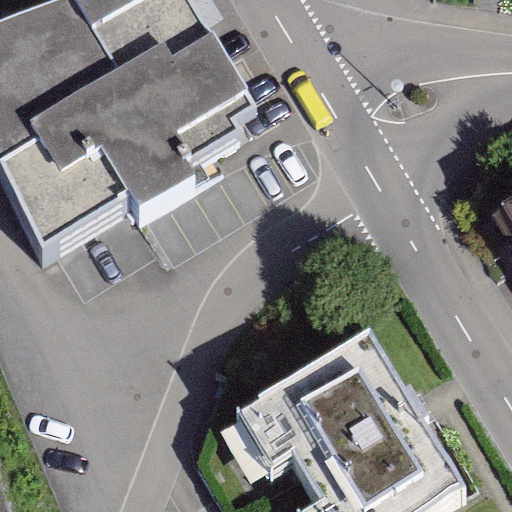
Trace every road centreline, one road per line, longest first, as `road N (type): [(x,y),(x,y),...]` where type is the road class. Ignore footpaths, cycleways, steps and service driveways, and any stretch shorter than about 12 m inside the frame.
road 1 (residential): [(348,139),(511,410)]
road 2 (residential): [(348,139),(411,106),(511,81)]
road 3 (residential): [(272,12),(348,139)]
